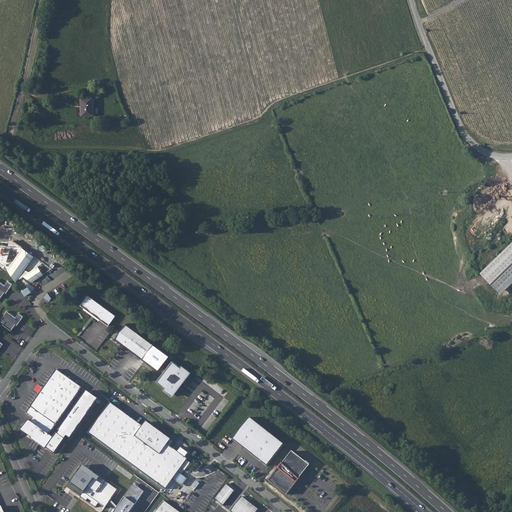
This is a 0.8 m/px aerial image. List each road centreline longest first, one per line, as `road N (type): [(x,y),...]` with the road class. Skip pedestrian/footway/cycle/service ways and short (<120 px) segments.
road 1 (trunk): [(446,511),(316,403),(0,168)]
road 2 (trunk): [(0,187),(290,402),(423,511)]
road 3 (unclassified): [(287,511),(60,337),(37,340),(0,389)]
road 4 (unclassified): [(411,0),(459,126),(478,148),(511,156)]
road 5 (residential): [(11,129),(42,0)]
